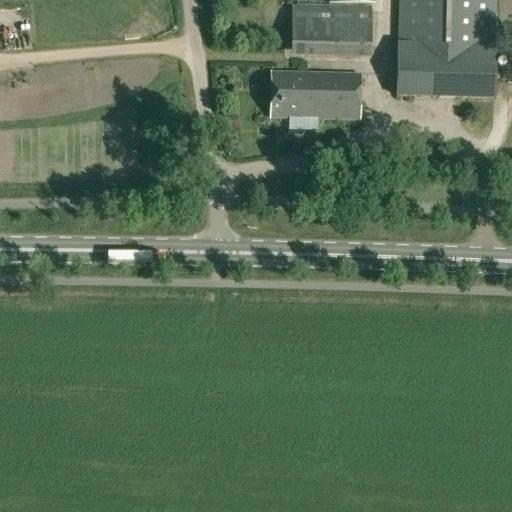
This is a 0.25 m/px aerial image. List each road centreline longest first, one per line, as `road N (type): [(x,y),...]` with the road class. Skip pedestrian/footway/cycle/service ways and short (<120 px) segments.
road 1 (primary): [(511,263),(216,254)]
road 2 (unclassified): [(216,254),(192,0)]
road 3 (primary): [(0,251),(216,254)]
